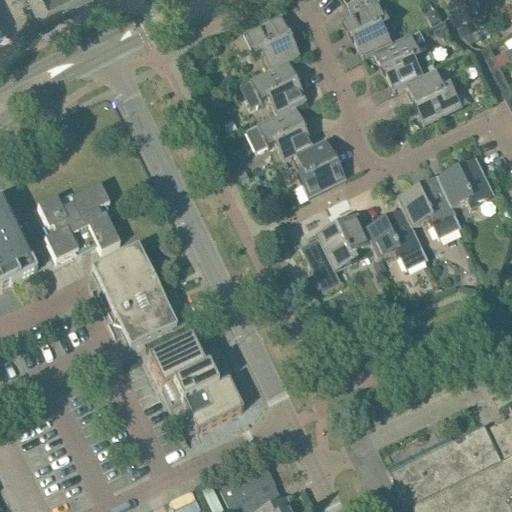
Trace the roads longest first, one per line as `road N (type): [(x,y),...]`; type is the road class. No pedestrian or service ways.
road 1 (residential): [(287,422),(104,46)]
road 2 (residential): [(305,9),(366,156),(378,167),(479,124),(500,131),(511,158)]
road 3 (residential): [(96,511),(287,422)]
road 4 (secondary): [(0,108),(104,46)]
